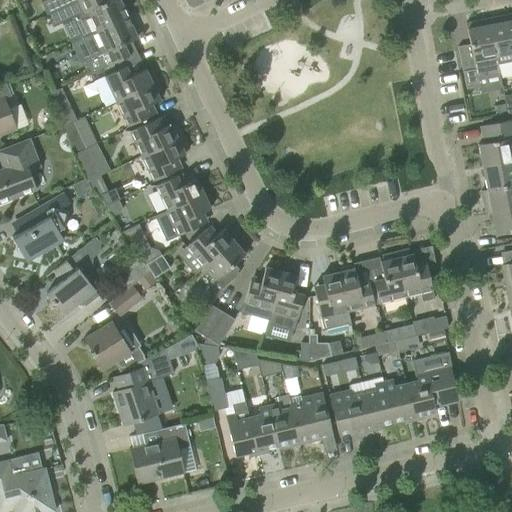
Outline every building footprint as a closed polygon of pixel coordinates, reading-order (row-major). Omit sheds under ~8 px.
[(46,0),(41,3),(46,15),(54,11),(77,0),(46,0)] [(127,17),(119,0),(108,0),(106,1),(105,0),(77,0),(54,11),(46,15),(52,27),(74,17),(83,38),(127,17)] [(511,53),(511,22),(510,14),(488,18),(495,57),(511,53)] [(130,56),(125,44),(137,38),(127,17),(83,38),(93,58),(84,62),(89,75),(130,56)] [(458,47),(457,47),(458,51),(462,72),(465,88),(478,85),(477,78),(499,74),(495,57),(488,18),(488,19),(465,23),(469,44),(458,47)] [(116,102),(157,82),(152,70),(146,72),(145,70),(130,77),(125,67),(104,77),(116,102)] [(158,97),(163,95),(157,82),(116,102),(127,127),(156,113),(151,104),(159,100),(158,97)] [(6,84),(0,86),(0,134),(16,129),(4,98),(11,96),(6,84)] [(61,101),(55,90),(50,93),(54,104),(61,101)] [(511,113),(511,94),(503,96),(505,104),(507,114),(511,113)] [(507,114),(505,104),(496,106),(498,116),(507,114)] [(177,124),(171,127),(170,124),(165,127),(160,117),(129,132),(141,156),(183,137),(177,124)] [(511,119),(479,126),(483,143),(477,144),(482,167),(511,161),(511,119)] [(84,151),(72,123),(63,127),(74,156),(84,151)] [(184,155),(183,152),(188,149),(183,137),(141,156),(153,181),(181,168),(177,158),(184,155)] [(28,140),(15,145),(0,150),(0,160),(3,169),(0,170),(0,202),(35,189),(29,172),(39,168),(28,140)] [(95,177),(84,151),(74,156),(78,166),(87,180),(95,177)] [(511,184),(511,161),(482,167),(486,190),(511,184)] [(87,180),(87,181),(99,197),(100,196),(100,195),(107,192),(99,175),(95,177),(87,180)] [(176,176),(158,184),(155,186),(166,211),(203,194),(195,179),(194,179),(193,178),(188,177),(184,179),(181,183),(182,185),(180,186),(176,176)] [(86,179),(71,185),(76,197),(91,190),(86,179)] [(511,207),(511,184),(486,190),(480,191),(485,213),(491,212),(511,207)] [(105,206),(119,199),(114,188),(107,192),(100,195),(105,206)] [(63,193),(40,207),(22,217),(29,227),(11,237),(17,247),(16,252),(21,253),(26,262),(34,257),(39,258),(40,253),(62,240),(57,231),(61,229),(62,229),(67,212),(58,210),(69,203),(63,193)] [(203,194),(166,211),(154,217),(165,242),(178,236),(181,234),(206,223),(202,213),(210,209),(203,194)] [(511,207),(491,212),(495,235),(511,231),(511,207)] [(203,268),(233,242),(232,240),(235,237),(227,229),(224,231),(222,229),(216,235),(209,226),(187,245),(185,247),(203,268)] [(90,274),(91,265),(92,258),(98,252),(99,243),(95,237),(83,246),(53,270),(61,280),(46,293),(51,300),(50,300),(53,304),(54,303),(62,314),(80,300),(85,306),(97,296),(93,290),(94,289),(85,278),(90,274)] [(244,255),(233,242),(203,268),(221,289),(223,287),(238,274),(231,266),(244,255)] [(144,265),(161,255),(158,251),(149,248),(138,255),(139,258),(144,265)] [(434,298),(427,271),(427,268),(416,271),(412,254),(409,255),(408,249),(394,252),(405,298),(420,294),(422,301),(434,298)] [(405,298),(394,252),(381,256),(382,262),(379,262),(383,279),(373,281),(378,304),(405,298)] [(169,268),(161,255),(144,265),(148,271),(153,278),(169,268)] [(127,288),(130,285),(148,271),(144,265),(139,258),(117,276),(127,288)] [(511,286),(511,262),(501,265),(505,288),(511,286)] [(339,272),(337,273),(347,311),(374,305),(373,302),(368,282),(358,285),(354,269),(351,269),(350,265),(338,268),(339,272)] [(270,310),(281,272),(265,267),(260,284),(250,281),(243,303),(238,312),(267,320),(270,310)] [(297,276),(281,272),(270,310),(267,320),(267,323),(293,329),(297,318),(297,315),(303,296),(292,293),(297,276)] [(347,311),(337,273),(321,276),(323,284),(312,287),(319,315),(320,318),(323,330),(326,330),(346,324),(350,323),(347,311)] [(140,298),(139,296),(130,285),(127,288),(109,303),(118,315),(140,298)] [(211,305),(194,331),(206,338),(222,312),(211,305)] [(234,320),(222,312),(206,338),(202,345),(217,347),(234,320)] [(429,332),(444,329),(447,328),(445,316),(426,321),(429,332)] [(111,322),(101,328),(84,339),(91,350),(89,351),(100,370),(113,362),(119,373),(126,369),(144,360),(136,346),(128,350),(111,322)] [(412,324),(396,328),(383,332),(385,343),(395,340),(395,341),(415,336),(412,324)] [(385,343),(383,332),(353,339),(356,350),(374,345),(385,343)] [(327,344),(316,343),(316,334),(308,334),(308,343),(308,362),(330,356),(327,344)] [(398,352),(395,341),(395,340),(385,343),(374,345),(375,352),(376,357),(398,352)] [(308,362),(308,343),(300,343),(300,351),(295,351),(295,360),(308,362)] [(146,382),(162,377),(173,373),(164,348),(144,360),(126,369),(127,372),(113,377),(117,390),(112,392),(123,426),(157,414),(146,382)] [(255,354),(232,350),(235,363),(248,360),(249,363),(257,362),(256,360),(255,354)] [(378,363),(376,357),(375,352),(362,355),(363,359),(370,364),(378,363)] [(452,370),(448,352),(434,355),(437,369),(415,374),(417,381),(405,384),(414,421),(424,418),(423,414),(435,411),(433,407),(458,401),(451,370),(452,370)] [(270,361),(256,360),(257,362),(260,373),(271,370),(270,361)] [(211,411),(226,408),(220,378),(205,381),(211,411)] [(392,422),(382,382),(373,384),(372,379),(360,382),(372,431),(382,428),(381,425),(392,422)] [(414,421),(405,384),(393,387),(392,380),(382,382),(392,422),(403,419),(404,423),(414,421)] [(372,431),(360,382),(349,385),(350,390),(340,392),(340,394),(329,396),(338,435),(362,429),(362,433),(372,431)] [(331,434),(327,414),(321,393),(300,398),(300,396),(288,398),(290,408),(299,445),(320,439),(320,437),(331,434)] [(290,408),(288,398),(287,395),(274,398),(276,404),(267,406),(277,446),(278,450),(299,445),(290,408)] [(257,455),(248,418),(244,402),(231,406),(233,414),(225,416),(230,437),(234,456),(246,453),(247,457),(257,455)] [(277,446),(267,406),(258,408),(260,415),(248,418),(257,455),(267,452),(266,448),(277,446)] [(212,416),(197,420),(200,431),(215,427),(212,416)] [(131,448),(128,449),(137,484),(183,473),(178,449),(189,447),(184,423),(156,430),(141,434),(144,445),(132,448),(131,448)] [(13,511),(51,511),(54,511),(44,469),(21,474),(22,480),(7,484),(2,462),(0,463),(0,511),(13,509),(13,511)]
